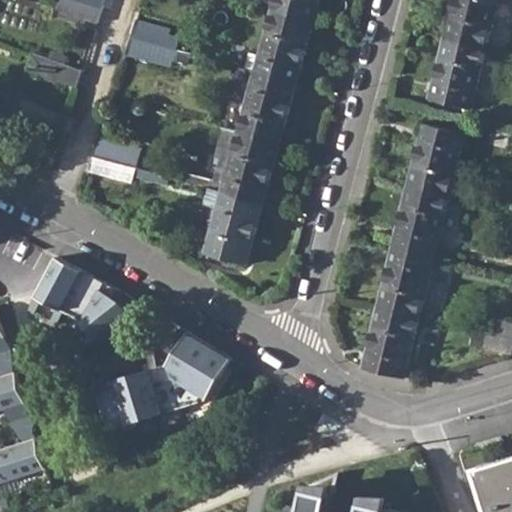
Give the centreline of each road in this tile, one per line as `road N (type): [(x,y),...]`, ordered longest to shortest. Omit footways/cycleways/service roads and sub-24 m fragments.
road 1 (residential): [(291,358),(387,0)]
road 2 (residential): [(64,219),(291,358)]
road 3 (residential): [(64,219),(23,292),(78,450)]
road 4 (residential): [(291,358),(358,398),(414,411),(511,382)]
